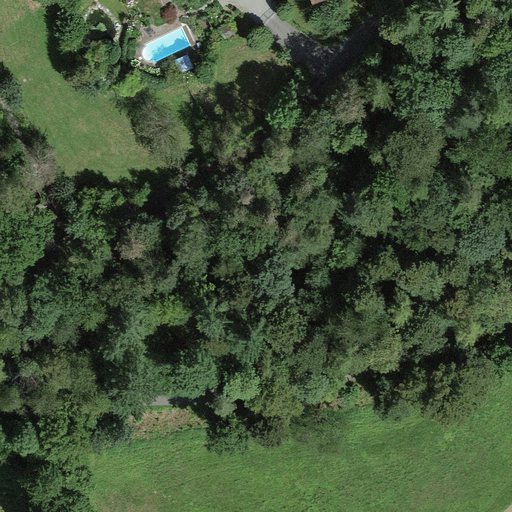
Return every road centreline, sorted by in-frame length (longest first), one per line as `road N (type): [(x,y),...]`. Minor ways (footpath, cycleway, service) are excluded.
road 1 (residential): [(0,401),(163,398),(324,383),(511,312)]
road 2 (residential): [(396,0),(364,40),(241,145),(0,266)]
